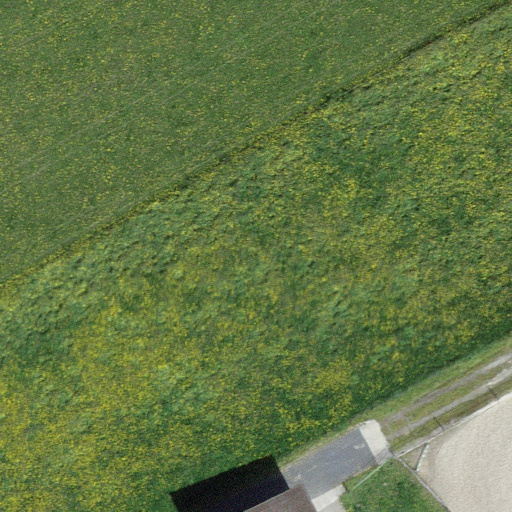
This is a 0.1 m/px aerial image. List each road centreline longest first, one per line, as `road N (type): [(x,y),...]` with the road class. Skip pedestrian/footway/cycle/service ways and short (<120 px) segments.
road 1 (track): [(378,440),(511,364)]
road 2 (track): [(257,511),(378,440)]
